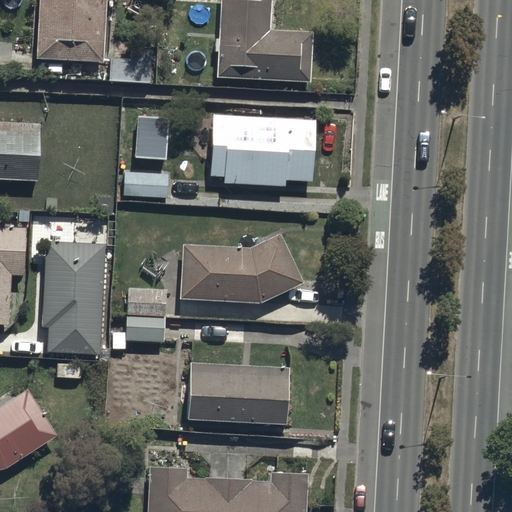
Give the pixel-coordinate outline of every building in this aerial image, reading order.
[(105,0),(39,0),(38,58),(103,60),(105,0)] [(267,0),(215,0),(211,76),(312,83),(315,33),(266,30),(267,0)] [(144,56),(108,55),(108,78),(144,79),(144,56)] [(315,119),(215,113),(211,173),(312,178),(315,119)] [(169,118),(138,116),(136,157),(166,159),(169,118)] [(36,122),(0,120),(0,178),(34,180),(36,122)] [(167,171),(123,169),(122,194),(166,196),(167,171)] [(23,275),(26,227),(0,225),(0,319),(8,320),(11,274),(23,275)] [(308,284),(277,231),(248,248),(185,247),(184,297),(258,298),(308,284)] [(99,351),(100,249),(49,248),(48,351),(99,351)] [(163,290),(126,290),(125,338),(162,338),(163,290)] [(283,424),(285,368),(190,365),(188,421),(283,424)] [(53,432),(24,389),(0,404),(0,463),(9,462),(53,432)] [(312,511),(315,468),(267,465),(266,480),(181,475),(181,463),(146,461),(143,511),(312,511)]
